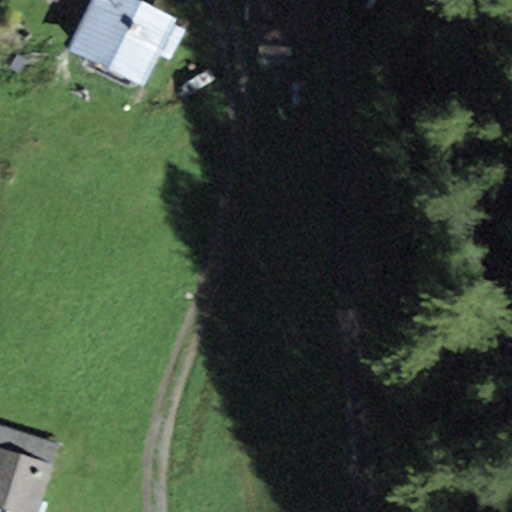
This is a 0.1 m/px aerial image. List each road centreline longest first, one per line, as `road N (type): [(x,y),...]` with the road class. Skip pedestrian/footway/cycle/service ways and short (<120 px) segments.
road 1 (track): [(160,511),(167,434),(234,169),(225,0)]
road 2 (track): [(327,0),(357,511)]
